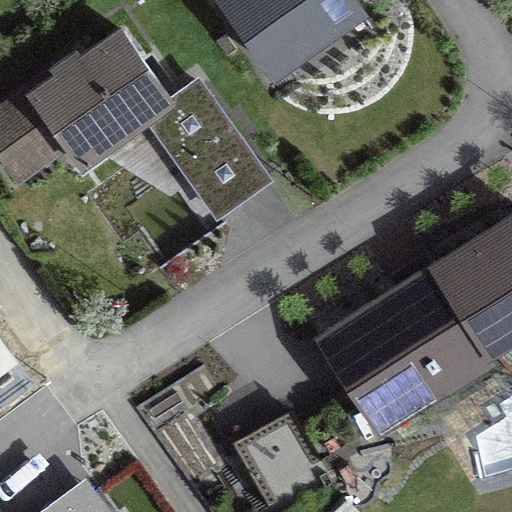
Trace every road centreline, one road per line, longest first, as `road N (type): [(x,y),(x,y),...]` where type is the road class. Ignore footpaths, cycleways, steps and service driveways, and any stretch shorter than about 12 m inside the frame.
road 1 (residential): [(446,0),(481,51),(490,90),(487,122),(460,155),(95,376)]
road 2 (residential): [(95,376),(194,511)]
road 3 (residential): [(0,243),(95,376)]
